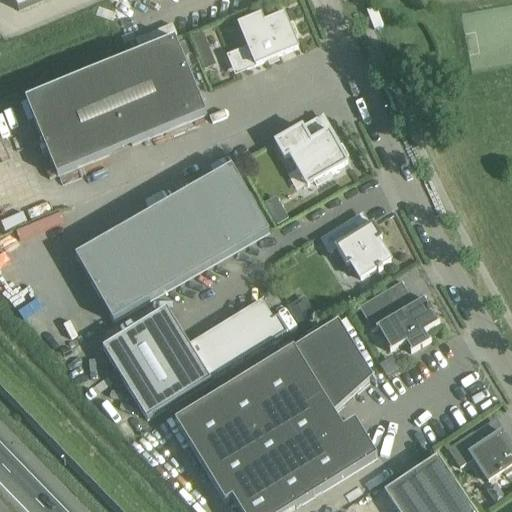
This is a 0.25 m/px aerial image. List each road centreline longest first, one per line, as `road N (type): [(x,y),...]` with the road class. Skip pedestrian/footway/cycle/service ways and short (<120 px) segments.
road 1 (unclassified): [(511,377),(458,293),(328,0)]
road 2 (unknown): [(353,60),(66,221)]
road 3 (unknown): [(405,180),(197,303)]
road 4 (unknown): [(484,333),(430,372),(397,457),(334,511)]
road 5 (unknown): [(0,60),(173,0)]
